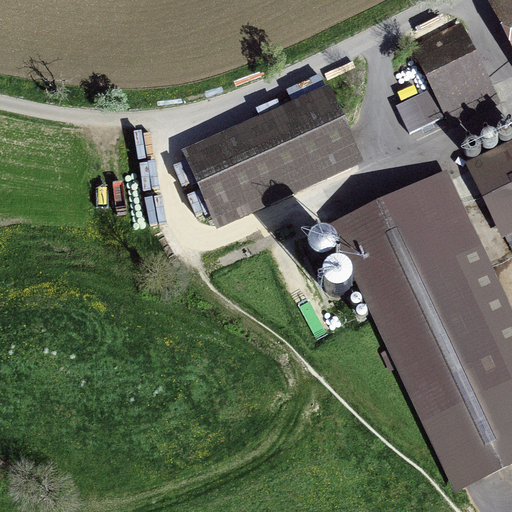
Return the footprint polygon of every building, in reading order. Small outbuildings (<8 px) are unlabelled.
[(511,0),(495,0),(494,1),(511,38),(511,0)] [(458,24),(412,46),(452,126),(497,104),(458,24)] [(353,152),(328,95),(190,155),(215,212),(353,152)] [(511,141),(472,161),(511,245),(511,141)] [(511,314),(447,175),(335,227),(457,488),(511,462),(511,314)] [(240,247),(268,236),(265,228),(236,239),(240,247)]
